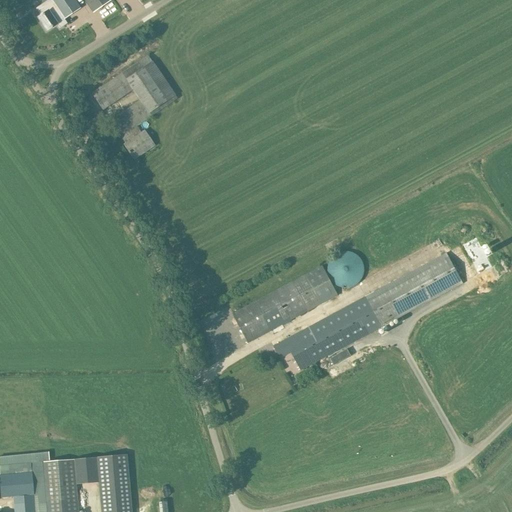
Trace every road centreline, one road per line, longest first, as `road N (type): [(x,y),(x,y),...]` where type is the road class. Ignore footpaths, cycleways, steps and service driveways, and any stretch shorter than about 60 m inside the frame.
road 1 (unclassified): [(237,511),(165,279),(33,81)]
road 2 (unknown): [(195,377),(436,245)]
road 3 (unclassified): [(264,511),(451,468),(511,421)]
road 4 (unclassified): [(33,81),(165,0)]
